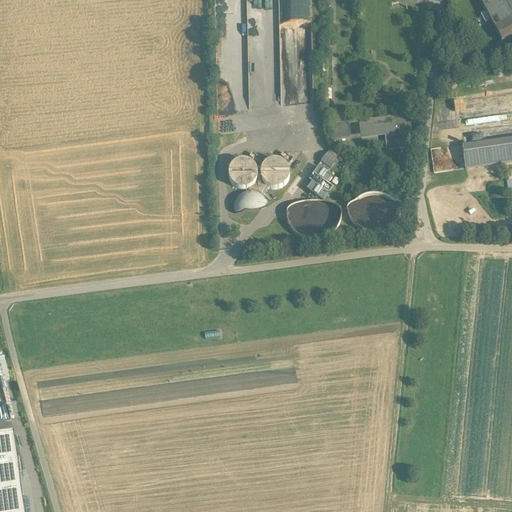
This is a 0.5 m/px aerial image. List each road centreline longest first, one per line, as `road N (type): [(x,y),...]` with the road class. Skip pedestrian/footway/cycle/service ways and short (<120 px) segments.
road 1 (track): [(390,511),(413,264),(0,317)]
road 2 (residential): [(440,0),(413,264),(511,263)]
road 3 (track): [(0,317),(53,511)]
